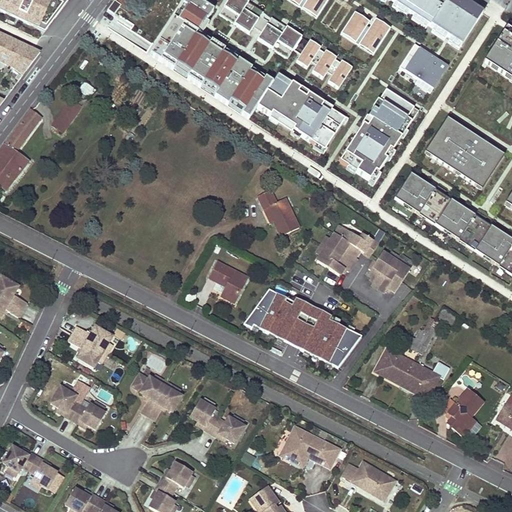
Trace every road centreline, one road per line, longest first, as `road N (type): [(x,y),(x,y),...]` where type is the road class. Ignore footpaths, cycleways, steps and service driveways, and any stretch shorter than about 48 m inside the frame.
road 1 (residential): [(466,462),(76,260)]
road 2 (residential): [(0,135),(102,0)]
road 3 (residential): [(76,260),(4,403)]
road 4 (residential): [(4,403),(89,457),(123,461)]
road 5 (unknown): [(332,394),(406,286)]
